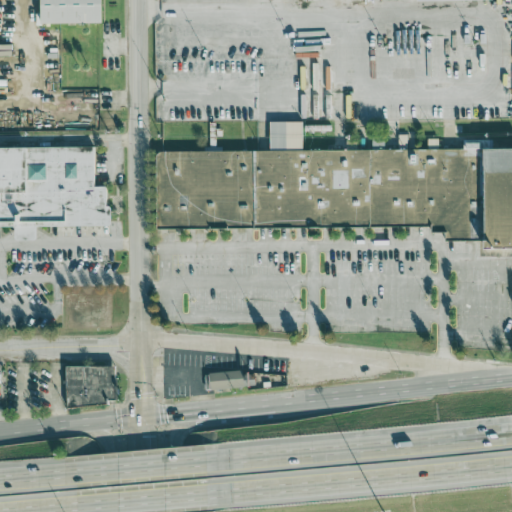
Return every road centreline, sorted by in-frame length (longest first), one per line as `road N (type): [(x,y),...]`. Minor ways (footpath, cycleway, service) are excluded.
road 1 (residential): [(0,345),(139,342),(511,372)]
road 2 (secondary): [(139,342),(135,0)]
road 3 (motorway): [(201,498),(511,468)]
road 4 (motorway): [(511,429),(215,461)]
road 5 (primary): [(511,381),(274,405)]
road 6 (primary): [(143,419),(0,430)]
road 7 (motorway): [(215,461),(73,476)]
road 8 (motorway): [(73,511),(201,498)]
